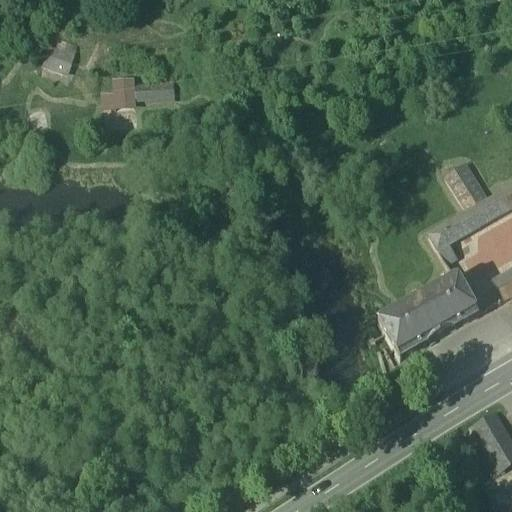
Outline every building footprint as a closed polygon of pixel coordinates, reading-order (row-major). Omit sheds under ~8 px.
[(55,78),(62,57),(59,56),(53,58),(44,84),(68,92),(77,62),(73,61),(67,82),(55,78)] [(55,78),(67,82),(73,61),(62,57),(55,78)] [(133,94),(127,94),(127,109),(114,110),(114,101),(104,102),(104,123),(134,122),(134,114),(174,113),(174,101),(134,102),(133,94)] [(114,101),(114,110),(127,109),(127,94),(114,95),(114,101)] [(446,181),(469,217),(486,208),(464,171),(446,181)] [(511,212),(511,192),(486,208),(469,217),(428,241),(437,256),(445,270),(456,262),(448,249),(511,212)] [(511,280),(495,291),(504,306),(511,301),(511,280)] [(377,327),(399,366),(476,322),(455,283),(377,327)] [(511,444),(500,425),(495,417),(469,432),(475,442),(497,478),(511,468),(511,444)]
